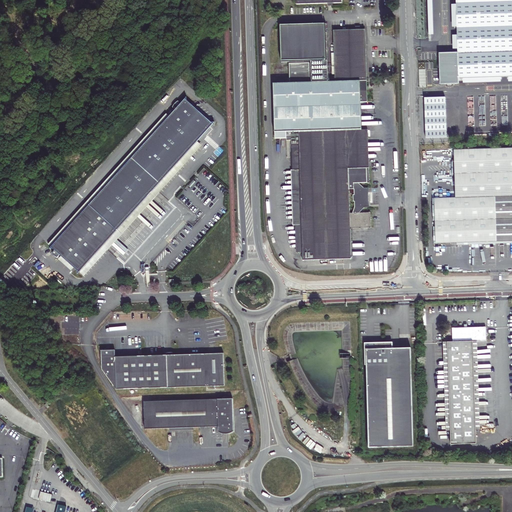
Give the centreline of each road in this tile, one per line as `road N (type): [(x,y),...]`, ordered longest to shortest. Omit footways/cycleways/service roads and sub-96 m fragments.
road 1 (primary): [(235,0),(244,246),(236,270)]
road 2 (primary): [(267,267),(256,226),(249,0)]
road 3 (unclassified): [(405,0),(410,228)]
road 4 (secondary): [(511,467),(325,469),(301,462)]
road 5 (secondary): [(302,490),(330,481),(511,472)]
road 6 (secondary): [(235,308),(262,408),(262,460)]
road 7 (tertiary): [(258,465),(164,480),(122,511)]
road 8 (secondary): [(292,454),(279,435),(263,359),(265,313)]
road 9 (primary): [(272,308),(293,299),(407,294)]
road 10 (tertiary): [(134,511),(173,483),(259,490)]
road 11 (primary): [(407,283),(277,277)]
